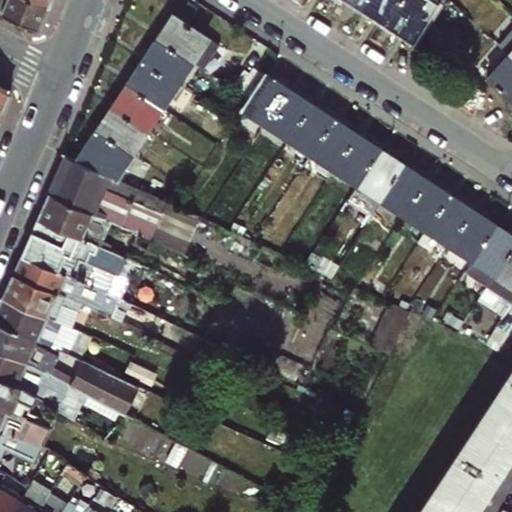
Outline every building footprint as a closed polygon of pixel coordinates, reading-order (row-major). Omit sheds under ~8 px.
[(0,0),(0,9),(37,29),(47,7),(31,0),(0,0)] [(398,0),(359,0),(386,17),(398,0)] [(435,4),(428,0),(398,0),(386,17),(413,35),(435,4)] [(217,43),(174,15),(158,39),(200,67),(217,43)] [(200,67),(158,39),(143,62),(174,83),(184,90),(200,67)] [(511,54),(509,52),(486,78),(511,100),(511,54)] [(159,105),(174,83),(143,62),(128,84),(159,105)] [(267,122),(288,90),(265,74),(248,99),(244,106),(267,122)] [(144,128),(159,105),(128,84),(113,107),(144,128)] [(0,112),(10,91),(0,85),(0,112)] [(291,137),(312,105),(288,90),(267,122),(273,125),(291,137)] [(335,120),(312,105),(291,137),(314,152),(335,120)] [(233,123),(231,126),(254,141),(259,135),(267,122),(244,106),(233,123)] [(129,150),(144,128),(113,107),(98,129),(129,150)] [(357,135),(335,120),(314,152),(336,167),(357,135)] [(273,125),(267,122),(259,135),(264,138),(273,125)] [(129,150),(98,129),(76,161),(111,177),(120,181),(122,182),(139,157),(129,150)] [(336,167),(359,182),(381,150),(357,135),(336,167)] [(381,150),(359,182),(383,197),(404,165),(381,150)] [(48,194),(168,248),(170,242),(165,240),(167,235),(155,229),(162,213),(114,192),(106,189),(111,177),(76,161),(64,156),(48,194)] [(427,180),(404,165),(383,197),(406,212),(427,180)] [(429,227),(450,195),(427,180),(406,212),(429,227)] [(162,213),(167,202),(122,182),(120,181),(114,192),(162,213)] [(163,258),(168,248),(48,194),(37,218),(117,254),(121,256),(128,242),(163,258)] [(473,210),(450,195),(429,227),(452,242),(473,210)] [(203,218),(210,207),(202,204),(195,214),(203,218)] [(452,242),(475,257),(496,225),(473,210),(452,242)] [(117,265),(121,256),(117,254),(37,218),(21,255),(82,283),(90,265),(84,262),(88,252),(117,265)] [(489,285),(511,250),(511,235),(496,225),(475,257),(466,270),(489,285)] [(511,250),(489,285),(511,300),(511,250)] [(133,307),(82,283),(21,255),(13,274),(91,310),(106,317),(110,307),(120,312),(129,316),(133,307)] [(91,310),(13,274),(3,296),(46,316),(81,332),(91,310)] [(260,328),(272,300),(239,286),(227,315),(260,328)] [(0,323),(35,340),(46,316),(3,296),(0,303),(0,323)] [(376,341),(395,348),(410,309),(391,301),(376,341)] [(110,307),(106,317),(115,321),(120,312),(110,307)] [(34,346),(37,340),(35,340),(0,323),(0,350),(67,380),(127,413),(134,417),(147,390),(62,351),(58,359),(34,346)] [(0,378),(35,395),(39,396),(41,390),(35,387),(38,379),(63,389),(67,380),(0,350),(0,378)] [(511,368),(417,511),(467,511),(511,445),(511,368)] [(26,415),(35,395),(0,378),(0,404),(25,415),(26,415)] [(0,427),(41,444),(48,426),(24,417),(25,415),(0,404),(0,427)] [(34,461),(41,444),(0,427),(0,455),(3,449),(34,461)] [(65,464),(57,478),(74,488),(75,485),(82,474),(65,464)] [(75,485),(92,496),(99,485),(82,474),(75,485)] [(0,511),(12,511),(22,497),(16,493),(1,484),(0,484),(0,511)] [(21,484),(16,493),(22,497),(27,487),(21,484)] [(36,511),(39,507),(44,499),(45,498),(27,487),(22,497),(12,511),(36,511)] [(117,496),(109,509),(114,511),(130,511),(134,505),(117,496)] [(46,511),(59,511),(61,509),(44,499),(39,507),(46,511)]
